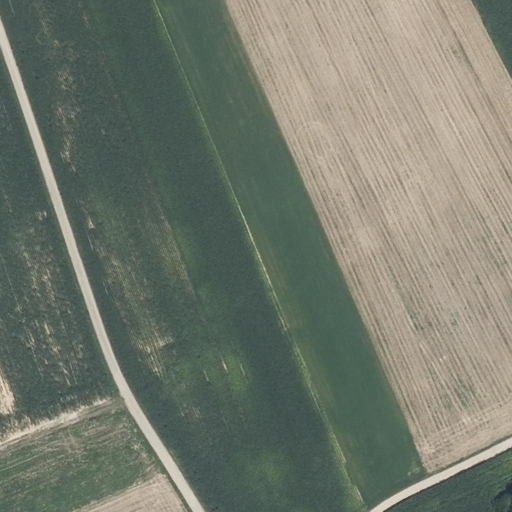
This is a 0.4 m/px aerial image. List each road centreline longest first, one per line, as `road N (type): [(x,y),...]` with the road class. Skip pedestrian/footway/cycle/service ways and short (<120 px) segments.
road 1 (track): [(376,511),(511,442)]
road 2 (track): [(0,445),(128,393)]
